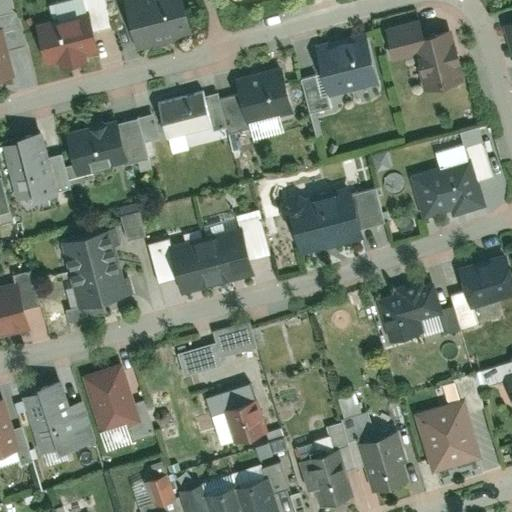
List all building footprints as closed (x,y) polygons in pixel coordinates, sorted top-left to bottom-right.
[(121,0),(137,54),(194,39),(183,0),(121,0)] [(50,68),(64,64),(67,72),(92,65),(90,57),(102,54),(90,11),(39,24),(50,68)] [(425,93),(465,82),(458,58),(461,57),(459,50),(456,51),(450,30),(426,36),(420,16),(383,26),(393,61),(415,55),(425,93)] [(0,85),(17,81),(3,27),(0,28),(0,85)] [(381,82),(367,33),(322,46),(322,44),(315,46),(319,60),(320,59),(330,96),(381,82)] [(297,113),(284,67),(236,80),(249,126),(297,113)] [(218,133),(206,90),(157,103),(169,146),(218,133)] [(131,162),(119,119),(67,133),(79,176),(131,162)] [(440,149),(467,141),(465,132),(437,141),(440,149)] [(47,136),(6,147),(20,197),(61,186),(47,136)] [(425,219),(451,213),(452,216),(483,208),(482,205),(471,161),(413,175),(425,219)] [(290,201),(303,252),(367,235),(354,184),(290,201)] [(132,238),(150,233),(144,208),(126,213),(132,238)] [(221,282),(248,275),(247,270),(256,268),(244,221),(207,230),(221,282)] [(72,273),(113,263),(109,245),(120,242),(115,224),(63,237),(72,273)] [(193,290),(221,282),(207,230),(171,239),(183,288),(192,286),(193,290)] [(511,298),(511,254),(465,267),(476,308),(511,298)] [(129,278),(118,281),(113,263),(72,273),(82,310),(134,296),(129,278)] [(0,281),(0,334),(35,325),(22,276),(0,281)] [(447,308),(439,276),(423,281),(422,277),(406,282),(407,285),(390,289),(398,321),(447,308)] [(227,362),(225,354),(266,344),(258,315),(215,327),(219,341),(182,350),(188,372),(227,362)] [(88,373),(103,431),(144,420),(129,362),(88,373)] [(28,397),(44,457),(83,447),(65,375),(36,383),(39,394),(28,397)] [(234,437),(265,429),(255,390),(224,399),(234,437)] [(0,458),(25,452),(10,396),(0,398),(0,458)] [(419,411),(438,471),(485,456),(466,396),(419,411)] [(361,440),(377,490),(412,478),(408,464),(411,463),(399,428),(361,440)] [(308,456),(323,504),(359,493),(344,445),(308,456)] [(283,511),(272,474),(239,484),(247,511),(283,511)] [(247,511),(239,484),(238,482),(205,492),(211,511),(247,511)]
